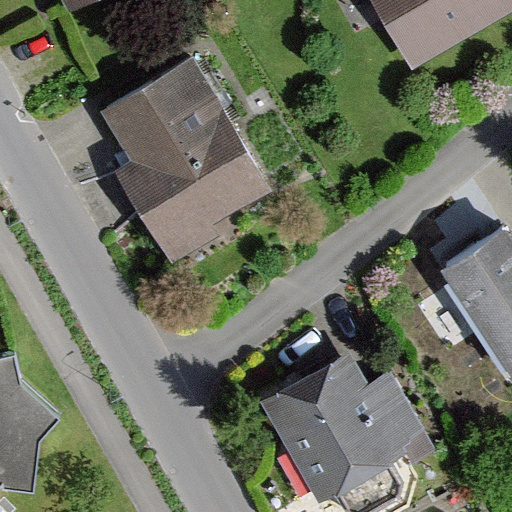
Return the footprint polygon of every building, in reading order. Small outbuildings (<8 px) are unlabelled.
[(56,0),(64,15),(93,0),(56,0)] [(511,0),(366,0),(406,70),(511,10),(511,0)] [(269,191),(188,62),(102,116),(133,166),(119,174),(169,253),(269,191)] [(447,259),(511,354),(511,237),(502,223),(447,259)] [(359,384),(339,349),(252,400),(310,498),(419,435),(381,371),(359,384)] [(12,511),(0,500),(0,511),(12,511)]
